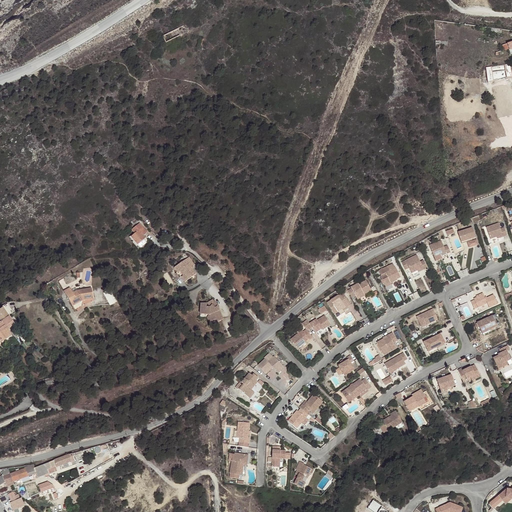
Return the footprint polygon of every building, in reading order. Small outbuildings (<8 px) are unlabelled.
[(166,43),(189,31),(186,24),(162,36),(166,43)] [(511,41),(502,45),(504,51),(509,49),(509,50),(511,49),(511,41)] [(147,232),(139,222),(131,230),(133,234),(130,237),(133,240),(138,245),(145,238),(143,235),(147,232)] [(498,236),(499,239),(504,237),(501,229),(497,230),(494,225),(482,229),(486,240),(492,238),(498,236)] [(465,241),(465,242),(473,240),(469,230),(455,235),(458,243),(465,241)] [(138,245),(133,240),(131,242),(139,249),(148,242),(145,238),(138,245)] [(474,242),(464,246),(466,251),(476,248),(474,242)] [(442,255),(443,257),(447,256),(444,248),(440,250),(438,243),(426,248),(431,259),(437,257),(442,255)] [(180,256),(177,258),(188,272),(186,262),(180,256)] [(177,258),(166,268),(174,276),(175,275),(180,280),(178,281),(182,285),(192,276),(188,272),(177,258)] [(420,272),(421,274),(426,272),(422,264),(419,265),(416,258),(400,266),(403,273),(407,272),(410,279),(416,276),(415,274),(420,272)] [(383,290),(391,286),(390,286),(399,281),(394,271),(393,272),(391,268),(377,274),(380,281),(379,282),(383,290)] [(174,276),(172,278),(177,283),(178,281),(180,280),(175,275),(174,276)] [(349,293),(345,294),(349,301),(354,299),(355,302),(361,298),(362,299),(370,295),(364,285),(357,289),(350,294),(349,293)] [(72,305),(82,299),(93,297),(91,287),(77,290),(72,292),(69,287),(63,291),(72,305)] [(111,305),(118,302),(112,289),(105,292),(111,305)] [(344,310),(347,309),(340,297),(325,305),(332,318),(336,315),(340,313),(344,310)] [(494,306),(490,297),(481,301),(479,298),(467,303),(471,311),(482,307),(485,311),(494,306)] [(206,305),(206,308),(209,308),(211,306),(215,308),(217,306),(218,305),(211,300),(206,305)] [(206,305),(200,305),(200,315),(209,315),(212,321),(217,319),(218,321),(224,319),(217,306),(215,308),(211,306),(209,308),(206,308),(206,305)] [(4,307),(0,309),(0,317),(2,321),(0,322),(0,340),(0,341),(11,334),(7,328),(10,326),(14,323),(10,317),(4,307)] [(325,313),(322,309),(316,313),(319,317),(325,313)] [(435,323),(432,316),(430,312),(414,320),(417,328),(426,324),(427,326),(435,323)] [(474,324),(477,333),(486,329),(487,331),(494,328),(489,317),(474,324)] [(305,324),(300,328),(305,333),(306,335),(310,331),(314,334),(320,329),(322,330),(328,325),(322,318),(316,323),(315,322),(308,328),(305,324)] [(23,327),(22,321),(14,326),(16,330),(18,329),(21,333),(24,331),(21,327),(23,327)] [(303,344),(306,341),(308,342),(310,340),(306,335),(305,333),(301,336),(300,334),(289,344),(297,352),(300,349),(299,347),(303,344)] [(373,345),(376,351),(381,348),(385,355),(394,350),(390,344),(393,342),(389,335),(373,345)] [(421,345),(427,357),(434,354),(433,350),(442,346),(438,337),(421,345)] [(381,348),(376,351),(381,358),(385,355),(381,348)] [(499,367),(504,365),(508,363),(504,354),(506,353),(503,349),(495,353),(497,357),(494,359),(494,360),(490,362),(495,373),(500,370),(499,367)] [(256,368),(263,375),(269,369),(271,371),(276,376),(282,369),(271,358),(270,359),(266,355),(261,360),(262,362),(256,368)] [(380,368),(385,376),(392,372),(393,373),(402,367),(400,364),(404,362),(400,356),(380,368)] [(373,362),(370,364),(372,368),(380,363),(377,358),(373,361),(373,362)] [(353,367),(348,359),(344,362),(345,364),(337,369),(342,377),(351,372),(349,369),(353,367)] [(458,372),(454,373),(458,381),(461,379),(462,381),(466,379),(475,375),(471,368),(459,374),(458,372)] [(245,391),(255,380),(250,376),(249,376),(247,374),(237,386),(240,388),(236,392),(245,401),(251,396),(248,393),(245,391)] [(475,375),(466,379),(467,383),(476,379),(475,375)] [(435,383),(439,392),(445,389),(446,391),(454,387),(449,377),(435,383)] [(257,382),(255,380),(245,391),(248,393),(257,382)] [(378,384),(381,389),(388,384),(386,380),(378,384)] [(354,396),(356,398),(365,392),(366,393),(369,391),(363,382),(360,384),(358,381),(339,395),(345,402),(354,396)] [(423,406),(416,394),(406,399),(407,401),(400,405),(405,414),(411,411),(412,412),(423,406)] [(357,399),(356,398),(354,396),(345,402),(347,405),(357,399)] [(300,407),(297,410),(298,411),(303,416),(306,414),(310,417),(320,405),(312,397),(303,409),(300,407)] [(305,417),(303,416),(298,411),(295,414),(294,413),(284,424),(293,431),(298,426),(302,421),(305,417)] [(394,415),(388,418),(379,424),(382,428),(386,434),(400,425),(394,415)] [(234,425),(233,433),(232,440),(229,440),(231,444),(245,446),(246,442),(243,441),(244,434),(246,427),(234,425)] [(267,470),(275,470),(275,462),(278,462),(283,462),(283,454),(274,454),(274,450),(268,450),(267,470)] [(77,465),(72,454),(68,455),(54,460),(36,468),(35,465),(25,469),(25,470),(10,475),(4,478),(3,477),(0,478),(0,488),(6,485),(28,477),(28,474),(35,471),(38,479),(49,475),(47,470),(54,468),(57,467),(57,468),(60,467),(61,470),(77,465)] [(244,458),(235,456),(235,458),(230,457),(228,457),(225,474),(226,474),(235,476),(237,465),(243,466),(244,458)] [(310,471),(297,464),(292,473),(297,475),(291,486),(299,492),(302,487),(299,484),(301,480),(304,482),(310,471)] [(41,491),(51,486),(50,484),(48,482),(39,487),(41,491)] [(511,489),(506,489),(488,503),(492,508),(502,500),(506,497),(511,498),(511,489)] [(14,496),(13,492),(7,494),(11,503),(9,504),(12,511),(23,507),(20,499),(16,501),(14,496)] [(460,511),(463,507),(452,502),(435,508),(436,511),(460,511)]
